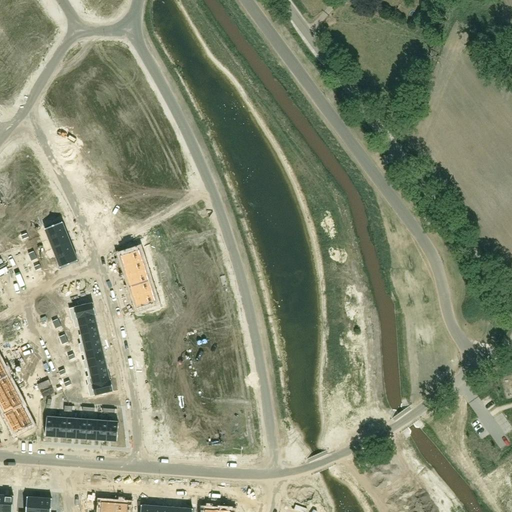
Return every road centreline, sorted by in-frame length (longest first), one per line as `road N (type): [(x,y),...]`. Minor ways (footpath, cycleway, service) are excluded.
road 1 (residential): [(130,33),(177,112),(225,227),(253,325),(276,475)]
road 2 (unclassified): [(478,366),(450,323),(422,238),(245,0)]
road 3 (tertiary): [(511,310),(281,0)]
road 4 (residential): [(276,475),(397,426),(459,380)]
road 5 (residential): [(139,461),(120,327),(99,259)]
road 6 (residential): [(99,259),(38,124),(23,115),(4,128)]
road 7 (residential): [(0,451),(139,461)]
road 8 (residential): [(139,461),(276,475)]
